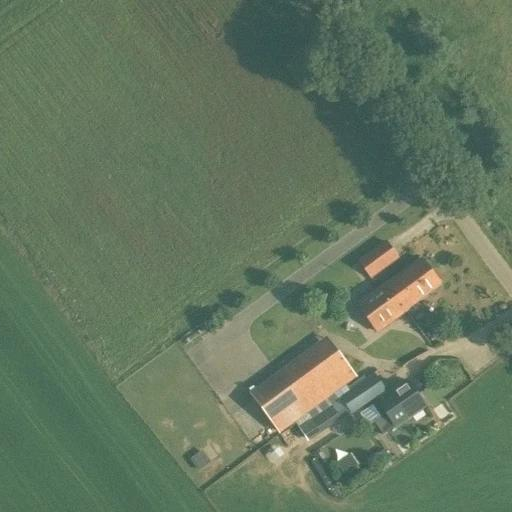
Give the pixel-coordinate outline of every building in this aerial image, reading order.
[(399,258),(386,240),(357,261),(370,279),(399,258)] [(387,281),(378,288),(399,316),(407,311),(408,310),(407,309),(441,285),(422,258),(388,282),(387,281)] [(399,316),(378,288),(355,304),(376,334),(407,311),(399,316)] [(323,352),(302,367),(325,400),(326,399),(346,385),(356,378),(342,357),(331,364),(323,352)] [(284,379),(257,399),(280,432),(308,412),(284,379)] [(365,379),(351,390),(364,406),(377,396),(365,379)] [(365,410),(383,436),(425,407),(406,380),(376,401),(377,402),(365,410)] [(346,385),(326,399),(330,405),(322,410),(320,407),(298,423),(300,425),(297,427),(308,442),(340,419),(338,417),(344,413),(346,415),(359,406),(360,408),(364,406),(351,390),(350,391),(346,385)] [(354,452),(339,462),(348,474),(362,464),(354,452)]
